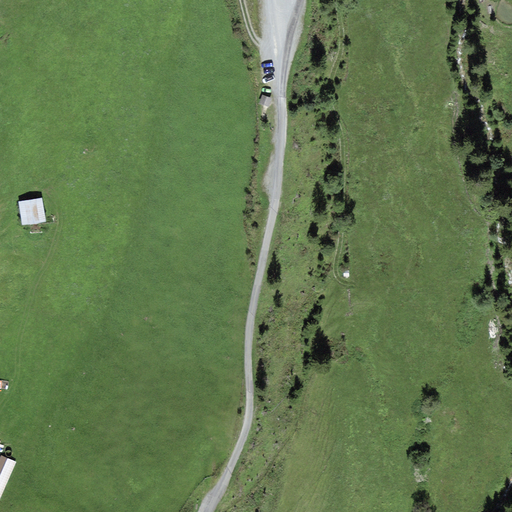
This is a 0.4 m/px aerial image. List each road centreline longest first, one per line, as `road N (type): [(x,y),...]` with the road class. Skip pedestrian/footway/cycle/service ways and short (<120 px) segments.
road 1 (unclassified): [(206,511),(246,425),(253,311),(277,196),(275,56),(298,0)]
road 2 (track): [(340,285),(334,274),(343,150),(326,98),(337,54),(332,0)]
